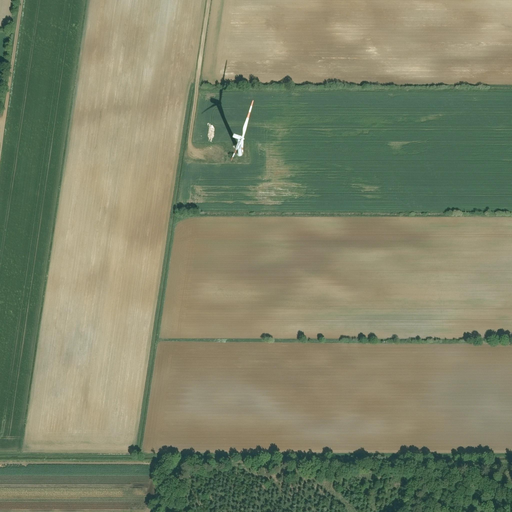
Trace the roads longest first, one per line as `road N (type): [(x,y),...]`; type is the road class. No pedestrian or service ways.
road 1 (track): [(22,0),(0,151)]
road 2 (track): [(210,0),(189,146)]
